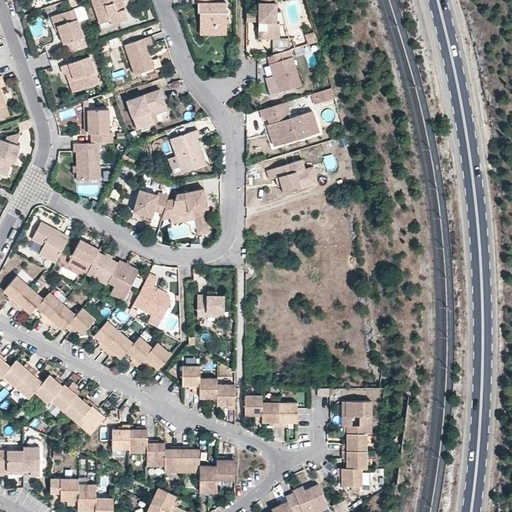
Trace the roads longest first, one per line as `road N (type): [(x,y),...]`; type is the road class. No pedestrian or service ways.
road 1 (primary): [(473,511),(482,254),(470,143),(439,0)]
road 2 (residential): [(31,185),(161,254),(207,256),(228,241),(231,132),(190,75),(163,0)]
road 3 (residential): [(277,463),(267,446),(0,325)]
road 4 (residential): [(0,1),(45,140),(31,185)]
